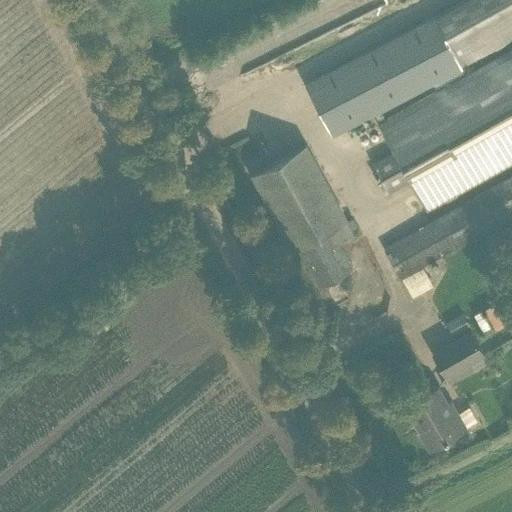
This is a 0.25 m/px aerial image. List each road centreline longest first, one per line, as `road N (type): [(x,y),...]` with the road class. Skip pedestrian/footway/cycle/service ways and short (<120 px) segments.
road 1 (unclassified): [(371,511),(88,0)]
road 2 (track): [(0,337),(190,183)]
